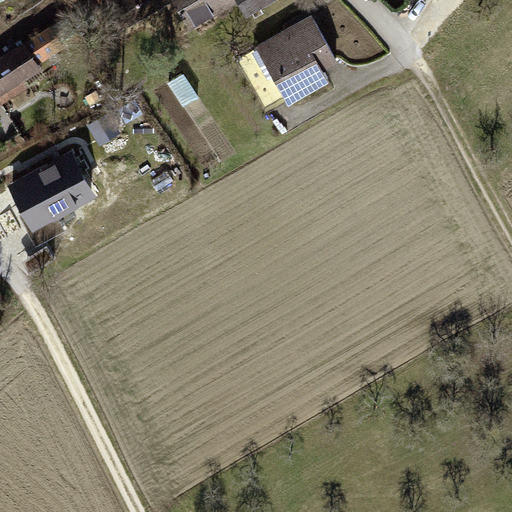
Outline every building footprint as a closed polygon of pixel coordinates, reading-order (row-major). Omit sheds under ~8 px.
[(123,0),(116,5),(129,28),(176,0),(194,31),(241,3),(250,18),(279,0),(123,0)] [(346,76),(315,17),(261,46),(291,104),(346,76)] [(27,41),(0,56),(0,97),(45,71),(27,41)] [(185,105),(201,98),(191,73),(175,79),(185,105)] [(191,105),(203,128),(218,121),(205,98),(191,105)] [(72,151),(15,181),(37,223),(24,230),(37,253),(72,234),(62,215),(96,198),(72,151)]
